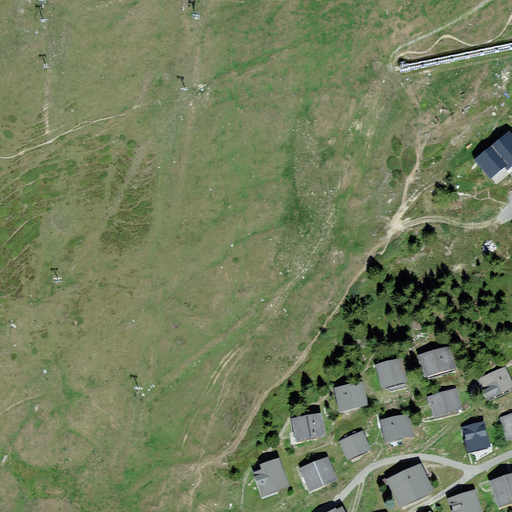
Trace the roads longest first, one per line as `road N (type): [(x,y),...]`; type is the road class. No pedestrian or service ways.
road 1 (track): [(389,64),(402,53),(427,52),(443,36),(481,45),(511,13)]
road 2 (track): [(493,0),(391,54),(390,69),(404,68)]
road 3 (track): [(511,208),(479,226),(433,216),(391,229)]
